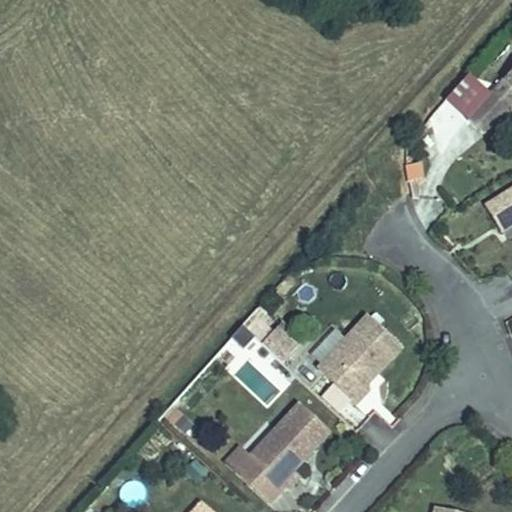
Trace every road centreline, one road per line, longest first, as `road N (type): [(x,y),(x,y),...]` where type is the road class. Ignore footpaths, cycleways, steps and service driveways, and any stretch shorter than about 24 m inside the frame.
road 1 (track): [(496,0),(36,511)]
road 2 (residential): [(348,511),(488,365)]
road 3 (residential): [(398,238),(457,300),(488,365)]
